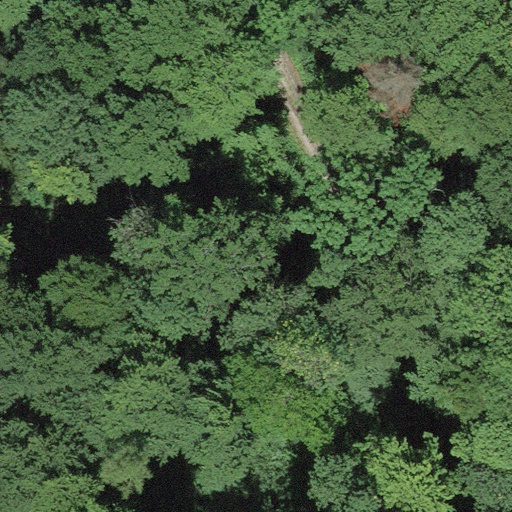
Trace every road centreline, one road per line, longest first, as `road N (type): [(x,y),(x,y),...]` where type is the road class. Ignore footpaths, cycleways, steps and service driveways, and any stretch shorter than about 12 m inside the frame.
road 1 (track): [(491,511),(434,373),(239,0)]
road 2 (track): [(511,89),(387,0)]
